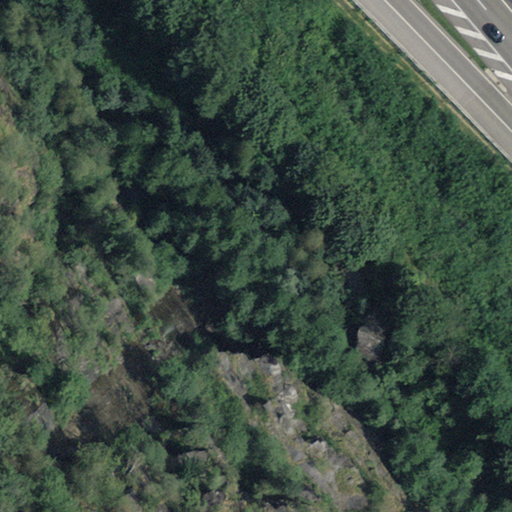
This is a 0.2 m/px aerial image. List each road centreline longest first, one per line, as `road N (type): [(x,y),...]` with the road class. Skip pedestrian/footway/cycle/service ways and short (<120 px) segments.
road 1 (track): [(336,0),(511,180)]
road 2 (motorway): [(388,0),(511,129)]
